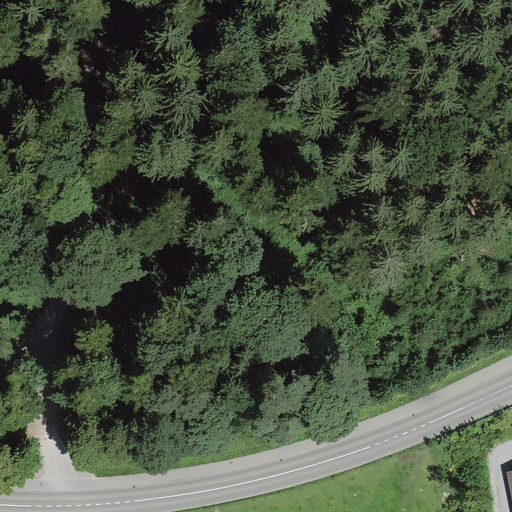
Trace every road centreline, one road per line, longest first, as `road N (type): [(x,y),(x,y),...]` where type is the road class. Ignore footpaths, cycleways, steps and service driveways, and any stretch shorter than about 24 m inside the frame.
road 1 (tertiary): [(0,505),(64,507),(218,490),(374,447),(511,386)]
road 2 (track): [(113,0),(32,381),(0,389)]
road 3 (track): [(32,381),(64,507)]
